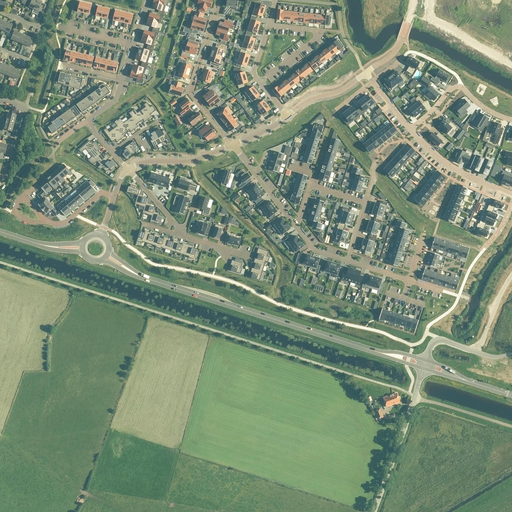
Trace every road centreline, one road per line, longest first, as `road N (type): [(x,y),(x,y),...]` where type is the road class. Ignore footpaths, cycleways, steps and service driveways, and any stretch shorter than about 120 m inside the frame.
road 1 (primary): [(379,353),(140,276)]
road 2 (residential): [(231,145),(188,92),(217,0)]
road 3 (residential): [(260,82),(317,35),(268,25)]
road 4 (residential): [(511,195),(451,168),(410,130)]
road 5 (tertiary): [(373,511),(414,398)]
